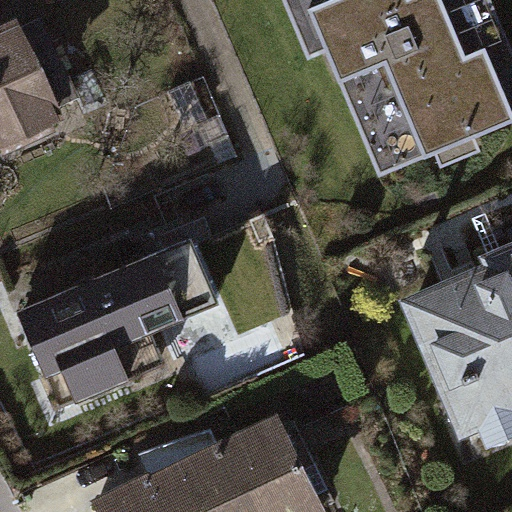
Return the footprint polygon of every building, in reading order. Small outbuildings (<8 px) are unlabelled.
[(462,0),(279,0),(357,177),(511,109),(462,0)] [(17,23),(0,30),(0,147),(58,124),(17,23)] [(194,236),(15,314),(45,382),(60,376),(79,418),(145,389),(131,355),(228,313),(194,236)] [(511,258),(403,302),(461,450),(511,429),(511,258)] [(313,511),(278,429),(109,501),(113,511),(313,511)]
